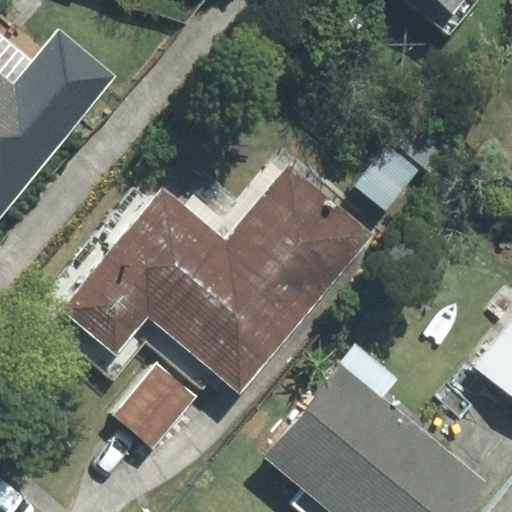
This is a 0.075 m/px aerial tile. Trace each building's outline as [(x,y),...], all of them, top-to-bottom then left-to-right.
[(406,0),(433,22),(451,0),(406,0)] [(0,208),(63,135),(0,81),(0,208)] [(211,244),(151,193),(51,309),(104,355),(138,316),(229,394),(365,236),(280,163),(211,244)] [(511,311),(463,367),(511,409),(511,311)] [(388,380),(343,343),(249,454),(317,511),(453,511),(476,486),(372,399),(388,380)] [(193,398),(153,361),(100,419),(140,456),(193,398)]
